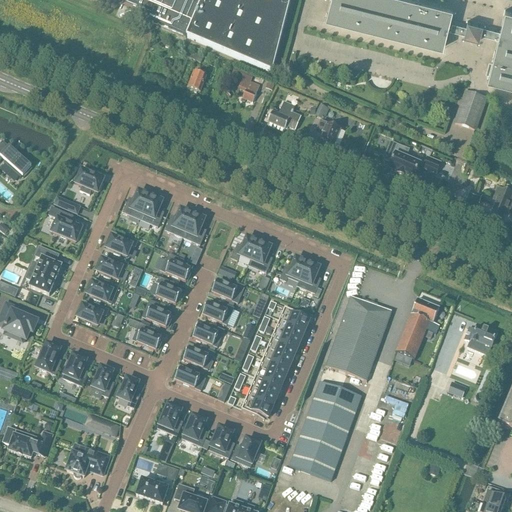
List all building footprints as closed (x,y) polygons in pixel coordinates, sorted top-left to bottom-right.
[(290,0),(121,0),(153,13),(149,23),(157,26),(156,27),(185,40),(186,38),(272,75),(290,0)] [(329,0),(325,18),(442,48),(447,30),(464,34),(463,37),(479,41),(480,34),(497,39),(487,80),(511,86),(511,11),(505,10),(499,31),(482,27),(483,25),(467,21),(466,27),(452,23),(451,27),(448,26),(452,8),(419,0),(329,0)] [(185,51),(183,57),(200,64),(203,59),(185,51)] [(234,68),(231,75),(238,78),(242,71),(241,71),(234,68)] [(196,75),(193,74),(187,90),(193,92),(194,94),(196,95),(197,94),(200,94),(206,79),(204,78),(206,74),(197,70),(196,75)] [(242,80),(238,90),(245,93),(242,100),(241,102),(245,104),(246,102),(252,104),(260,87),(250,83),(242,80)] [(268,83),(265,90),(272,93),(275,86),(268,83)] [(475,131),(485,101),(466,94),(456,124),(475,131)] [(273,111),(269,121),(267,124),(285,132),(286,128),(295,132),(300,119),(292,115),(293,113),(295,108),(283,104),(278,116),(276,115),(277,113),(273,111)] [(340,131),(322,124),(317,134),(322,136),(320,141),(327,144),(328,147),(331,146),(334,147),(340,131)] [(472,141),(467,154),(474,157),(479,143),(472,141)] [(2,143),(0,145),(0,162),(2,161),(2,160),(5,163),(3,165),(20,179),(22,178),(30,168),(8,149),(2,143)] [(390,143),(387,150),(388,151),(394,154),(406,159),(409,151),(390,143)] [(347,157),(345,161),(356,165),(357,166),(362,154),(361,154),(353,150),(352,153),(350,153),(349,152),(347,157)] [(390,163),(387,171),(395,175),(395,176),(404,180),(405,179),(413,183),(421,165),(406,159),(394,154),(390,163)] [(427,158),(422,169),(436,175),(441,164),(427,158)] [(81,172),(75,186),(81,188),(79,193),(89,197),(91,193),(97,195),(98,193),(99,193),(103,184),(102,184),(103,181),(81,172)] [(470,192),(467,200),(478,205),(481,197),(470,192)] [(494,208),(490,217),(501,221),(505,212),(509,214),(511,205),(511,197),(501,192),(498,200),(494,199),(491,206),(494,208)] [(127,204),(122,215),(140,222),(150,198),(148,197),(149,196),(140,193),(140,194),(138,193),(133,206),(127,204)] [(150,198),(140,222),(157,230),(162,219),(156,216),(162,203),(160,202),(161,201),(152,198),(152,199),(150,198)] [(57,199),(54,207),(77,216),(80,209),(57,199)] [(51,210),(48,217),(55,220),(50,234),(75,245),(76,242),(77,242),(81,234),(80,233),(81,231),(67,225),(70,217),(51,210)] [(169,222),(165,233),(182,240),(192,216),(191,215),(191,214),(182,211),(182,212),(180,211),(175,224),(169,222)] [(192,216),(182,240),(199,248),(204,237),(199,234),(204,221),(203,220),(203,219),(194,216),(194,217),(192,216)] [(1,225),(0,225),(0,233),(4,236),(8,231),(1,225)] [(110,239),(106,248),(107,249),(106,250),(114,253),(113,255),(120,258),(121,256),(126,259),(131,247),(135,249),(138,243),(127,238),(124,244),(111,238),(111,240),(110,239)] [(236,250),(231,261),(237,264),(239,258),(250,262),(251,262),(259,244),(257,243),(257,242),(249,239),(248,240),(247,239),(241,252),(236,250)] [(250,262),(248,268),(266,276),(270,265),(265,262),(270,249),(269,248),(269,247),(261,244),(260,245),(259,244),(251,262),(250,262)] [(29,272),(26,280),(32,283),(29,288),(29,289),(30,289),(48,297),(49,297),(49,296),(53,286),(54,286),(56,280),(56,279),(61,269),(61,268),(60,268),(55,265),(58,257),(39,249),(35,258),(41,260),(35,274),(29,272)] [(165,261),(160,273),(185,284),(186,282),(187,283),(191,274),(190,273),(190,272),(177,266),(180,261),(169,256),(166,262),(165,261)] [(284,270),(279,282),(285,284),(287,280),(298,285),(299,285),(307,265),(305,264),(306,263),(297,259),(297,260),(295,260),(290,273),(284,270)] [(100,262),(96,271),(97,272),(96,273),(104,276),(103,278),(110,281),(111,279),(119,283),(123,271),(125,272),(128,266),(117,261),(115,267),(101,261),(101,263),(100,262)] [(298,285),(296,289),(314,296),(313,298),(318,300),(321,292),(317,290),(319,285),(318,285),(313,283),(316,278),(319,270),(317,269),(318,268),(309,264),(309,265),(307,265),(299,285),(298,285)] [(134,269),(132,275),(133,276),(134,276),(140,279),(142,273),(134,269)] [(158,286),(153,297),(176,307),(176,305),(177,306),(181,297),(180,297),(181,295),(167,289),(170,284),(159,279),(156,285),(158,286)] [(0,283),(0,292),(15,299),(18,291),(0,283)] [(215,284),(211,293),(212,293),(211,295),(237,306),(245,288),(232,283),(230,289),(217,283),(216,285),(215,284)] [(90,286),(86,294),(87,295),(87,296),(94,299),(93,301),(100,304),(101,302),(111,306),(118,289),(107,284),(105,290),(92,284),(91,286),(90,286)] [(136,289),(134,295),(139,298),(140,298),(143,292),(136,289)] [(261,295),(259,301),(266,304),(269,298),(261,295)] [(310,303),(303,300),(300,307),(307,310),(310,303)] [(410,317),(395,354),(414,362),(424,339),(427,332),(433,335),(435,336),(439,328),(433,325),(439,310),(417,301),(411,317),(410,317)] [(149,302),(142,320),(166,330),(166,328),(167,329),(171,320),(170,320),(171,318),(158,312),(160,307),(149,302)] [(349,302),(325,369),(366,384),(390,317),(349,302)] [(205,307),(202,315),(203,316),(202,317),(222,326),(226,327),(226,326),(231,316),(233,312),(233,310),(223,305),(220,311),(216,309),(207,305),(206,307),(205,307)] [(80,309),(77,317),(78,318),(77,319),(97,328),(102,317),(106,318),(108,312),(97,307),(95,313),(82,307),(81,309),(80,309)] [(4,310),(0,319),(8,322),(6,327),(5,326),(4,328),(5,328),(3,332),(25,342),(29,333),(32,335),(36,324),(26,319),(28,315),(13,309),(13,310),(15,311),(14,314),(12,313),(4,310)] [(284,309),(241,411),(264,421),(264,420),(264,418),(268,420),(309,323),(305,322),(306,319),(307,320),(307,319),(284,309)] [(252,317),(259,320),(262,314),(254,311),(252,317)] [(118,316),(115,323),(121,325),(123,319),(118,316)] [(139,325),(132,343),(156,353),(157,351),(158,352),(161,343),(160,343),(161,341),(148,335),(150,330),(148,329),(140,326),(139,325)] [(469,329),(464,342),(469,344),(466,350),(487,358),(490,351),(491,350),(494,350),(495,347),(493,344),(497,334),(488,330),(487,332),(476,327),(474,331),(469,329)] [(196,329),(192,338),(193,338),(192,340),(217,350),(224,332),(213,328),(211,333),(198,328),(197,329),(196,329)] [(427,332),(424,339),(430,341),(433,335),(427,332)] [(245,333),(243,339),(250,342),(253,336),(245,333)] [(241,348),(240,350),(242,351),(246,353),(250,343),(244,341),(241,348)] [(46,346),(36,370),(55,378),(60,367),(54,365),(60,352),(57,351),(58,349),(49,346),(49,347),(46,346)] [(186,351),(183,360),(184,360),(183,362),(207,372),(214,355),(204,350),(201,356),(188,350),(187,352),(186,351)] [(72,357),(62,381),(81,389),(86,378),(81,376),(86,363),(84,362),(84,361),(75,357),(75,358),(72,357)] [(94,383),(92,389),(103,394),(102,398),(108,400),(112,389),(107,387),(112,374),(111,373),(111,372),(103,369),(102,370),(101,369),(97,376),(96,376),(93,382),(94,383)] [(178,372),(174,380),(175,381),(174,382),(200,393),(205,381),(179,370),(179,372),(178,372)] [(228,378),(225,385),(231,387),(234,381),(228,378)] [(126,380),(118,400),(129,405),(127,409),(134,411),(138,400),(133,398),(138,385),(137,384),(137,383),(128,379),(128,381),(126,380)] [(42,386),(32,382),(30,389),(39,393),(42,386)] [(448,394),(462,400),(466,390),(452,384),(448,394)] [(319,385),(289,468),(331,483),(361,399),(319,385)] [(13,386),(10,395),(27,401),(31,393),(13,386)] [(511,393),(498,427),(499,428),(511,433),(510,435),(511,435),(511,393)] [(167,407),(157,431),(176,439),(181,428),(175,426),(181,413),(178,412),(179,411),(170,407),(170,408),(167,407)] [(115,440),(120,428),(89,416),(84,428),(115,440)] [(192,417),(182,442),(201,450),(206,439),(200,436),(206,423),(203,422),(204,421),(195,417),(194,419),(192,417)] [(219,429),(209,453),(228,461),(232,450),(227,448),(233,435),(230,434),(231,433),(222,429),(221,430),(219,429)] [(10,448),(8,453),(17,456),(16,457),(22,458),(30,461),(32,455),(44,459),(47,452),(52,438),(43,435),(41,442),(33,439),(15,433),(14,436),(10,448)] [(235,451),(230,462),(249,470),(253,461),(255,462),(258,455),(256,455),(260,446),(257,445),(258,444),(249,440),(249,441),(246,440),(240,454),(235,451)] [(205,442),(201,450),(207,452),(210,444),(205,442)] [(148,449),(143,447),(140,456),(145,458),(148,449)] [(72,455),(66,473),(74,475),(73,477),(74,479),(75,480),(77,481),(79,481),(81,480),(81,478),(83,479),(86,470),(93,473),(93,474),(102,478),(109,460),(86,452),(85,451),(83,457),(73,454),(72,455)] [(160,453),(157,462),(165,465),(169,456),(160,453)] [(274,459),(270,469),(277,472),(281,462),(274,459)] [(175,481),(178,471),(158,465),(155,475),(175,481)] [(430,466),(427,475),(437,478),(440,469),(430,466)] [(204,468),(201,475),(212,479),(215,473),(204,468)] [(210,480),(202,477),(199,484),(207,487),(205,492),(212,494),(215,484),(209,482),(210,480)] [(162,507),(168,490),(141,481),(136,498),(162,507)] [(263,485),(258,499),(266,502),(271,488),(263,485)] [(174,501),(180,503),(176,511),(204,511),(207,504),(192,499),(194,492),(179,487),(174,501)] [(487,496),(483,506),(502,511),(505,502),(507,503),(506,503),(507,503),(510,496),(509,496),(488,489),(485,495),(487,496)] [(212,499),(207,511),(252,511),(254,509),(245,506),(243,511),(226,506),(226,504),(212,499)]
